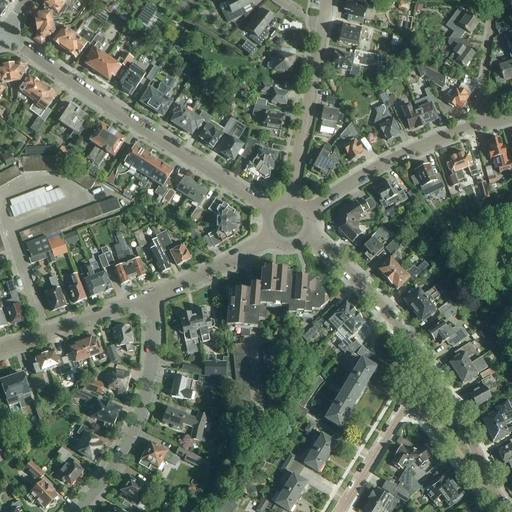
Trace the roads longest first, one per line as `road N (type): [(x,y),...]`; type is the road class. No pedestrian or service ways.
road 1 (residential): [(270,210),(1,36)]
road 2 (residential): [(147,297),(153,354),(137,423),(78,511)]
road 3 (residential): [(307,211),(383,164),(477,125)]
road 4 (residential): [(424,366),(388,315),(308,233)]
road 5 (residential): [(322,32),(289,201)]
road 6 (residential): [(489,492),(479,457),(424,366)]
road 7 (residential): [(270,236),(147,297)]
road 8 (residential): [(336,511),(406,396)]
road 9 (residential): [(489,492),(406,396)]
